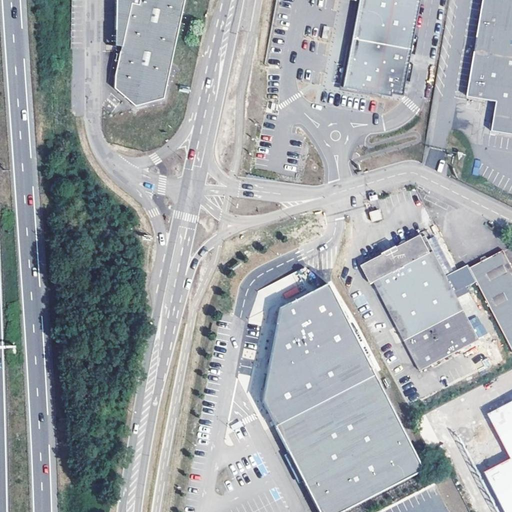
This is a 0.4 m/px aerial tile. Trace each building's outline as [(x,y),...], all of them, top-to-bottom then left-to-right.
[(166,99),(185,0),(117,0),(117,3),(117,17),(129,20),(126,31),(123,48),(117,76),(116,89),(137,107),(166,99)] [(353,47),(346,85),(402,95),(419,7),(420,0),(361,0),(361,5),(353,47)] [(511,0),(481,0),(465,96),(494,101),(489,131),(511,135),(511,0)] [(129,20),(117,17),(117,47),(123,48),(126,31),(129,20)] [(324,26),(321,38),(327,39),(330,27),(324,26)] [(379,208),(369,211),(372,220),(381,217),(379,208)] [(455,292),(477,281),(470,268),(469,265),(447,277),(426,235),(417,240),(411,243),(410,243),(409,242),(408,241),(406,241),(404,242),(402,243),(401,246),(401,248),(375,261),(374,260),(353,272),(365,296),(379,289),(420,371),(430,366),(479,340),(455,292)] [(470,268),(477,281),(511,349),(511,266),(504,251),(486,260),(470,268)] [(330,284),(281,308),(276,334),(269,374),(265,401),(285,441),(291,453),(299,468),(305,480),(320,511),(343,511),(425,469),(330,284)] [(511,511),(511,402),(490,415),(499,433),(510,453),(511,456),(511,460),(487,473),(507,511),(511,511)] [(291,453),(285,456),(299,483),(305,480),(299,468),(291,453)]
